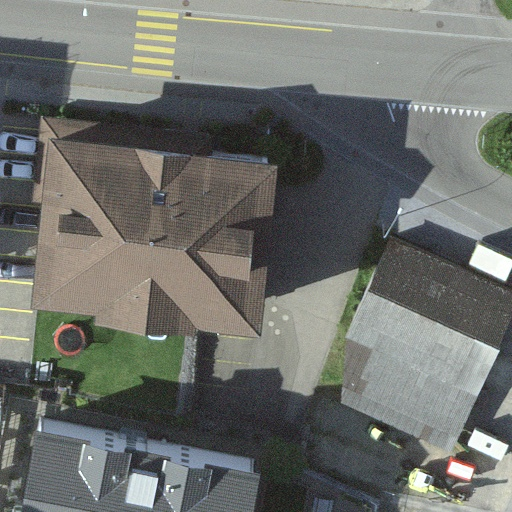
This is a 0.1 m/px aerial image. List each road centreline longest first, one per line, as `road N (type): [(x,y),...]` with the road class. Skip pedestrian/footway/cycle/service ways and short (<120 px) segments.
road 1 (tertiary): [(0,32),(375,69)]
road 2 (residential): [(375,69),(412,146),(511,209)]
road 3 (tertiary): [(375,69),(511,80)]
